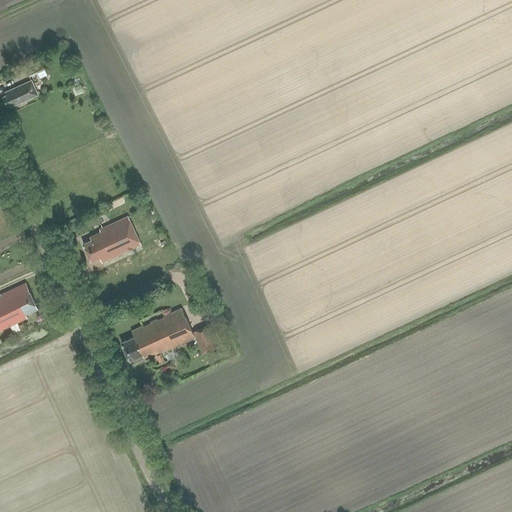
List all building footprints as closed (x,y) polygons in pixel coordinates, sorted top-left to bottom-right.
[(60,54),(65,63),(70,61),(66,51),(60,54)] [(25,68),(29,76),(45,69),(41,61),(25,68)] [(7,95),(4,97),(7,105),(10,103),(11,106),(36,95),(30,81),(5,92),(7,95)] [(74,87),(77,94),(84,91),(81,85),(74,87)] [(91,240),(83,243),(92,261),(99,257),(102,263),(141,245),(127,216),(100,230),(101,232),(89,237),(91,240)] [(25,282),(0,293),(0,330),(27,318),(25,314),(37,309),(25,282)] [(210,324),(191,331),(181,309),(132,331),(134,336),(121,342),(130,360),(143,354),(144,358),(155,352),(160,363),(164,362),(160,353),(194,337),(201,353),(217,347),(215,342),(217,341),(210,324)]
